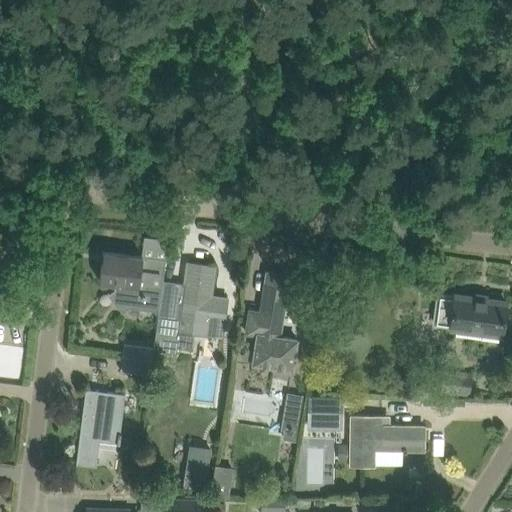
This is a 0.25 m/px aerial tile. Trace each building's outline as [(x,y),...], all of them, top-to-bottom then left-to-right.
[(103,252),(99,282),(111,283),(111,285),(114,286),(114,290),(128,307),(159,312),(165,273),(164,273),(152,271),(154,259),(155,259),(155,258),(103,252)] [(179,323),(158,320),(154,349),(176,352),(177,347),(192,349),(195,333),(222,337),(228,298),(211,296),(215,267),(188,263),(179,323)] [(306,279),(267,273),(261,311),(250,309),(247,332),(258,334),(253,363),(293,369),(298,338),(280,336),(286,297),(303,300),(300,314),(320,317),(325,286),(305,283),(306,279)] [(451,328),(503,334),(507,304),(455,297),(439,295),(436,325),(452,327),(451,328)] [(152,361),(153,349),(150,348),(124,345),(122,358),(152,361)] [(150,374),(152,361),(122,358),(121,370),(146,374),(150,374)] [(446,374),(443,393),(468,396),(468,394),(470,394),(472,377),(446,374)] [(76,464),(97,467),(101,437),(120,439),(126,394),(114,393),(86,389),(76,464)] [(285,392),(283,439),(299,440),(302,393),(285,392)] [(306,428),(342,429),(342,395),(307,395),(306,428)] [(350,464),(374,464),(375,449),(424,449),(424,425),(381,425),(381,417),(350,417),(350,464)] [(212,451),(190,447),(184,488),(206,491),(212,451)] [(229,497),(233,468),(215,465),(211,495),(229,497)] [(200,511),(201,499),(165,498),(165,511),(200,511)] [(260,511),(284,511),(284,498),(261,498),(260,511)]
